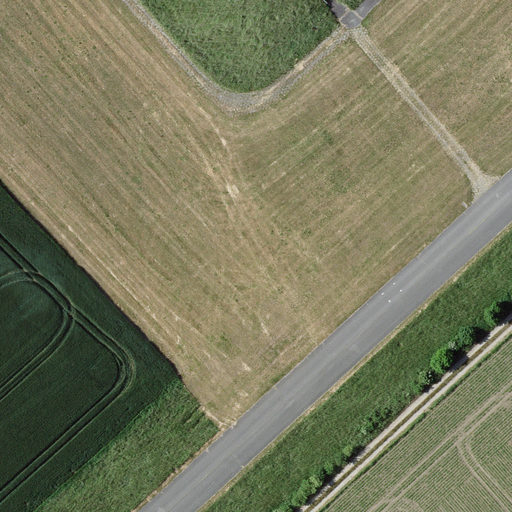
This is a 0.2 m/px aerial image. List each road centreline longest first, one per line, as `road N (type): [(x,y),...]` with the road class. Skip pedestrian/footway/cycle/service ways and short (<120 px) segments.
road 1 (track): [(127,0),(201,81),(229,94),(262,95),(371,0)]
road 2 (track): [(304,511),(511,322)]
road 3 (track): [(331,0),(500,204)]
